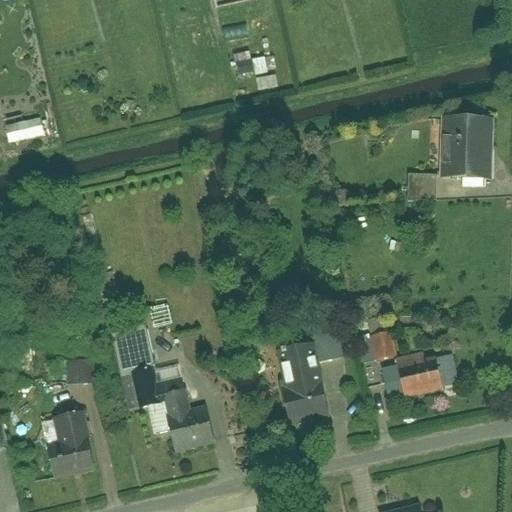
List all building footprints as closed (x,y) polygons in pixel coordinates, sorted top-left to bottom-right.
[(487,179),(490,119),(441,117),(439,177),(487,179)] [(49,121),(12,126),(14,144),(51,138),(49,121)] [(433,177),(404,176),(404,201),(432,202),(433,177)] [(342,357),(333,324),(307,331),(316,363),(342,357)] [(152,437),(167,433),(173,454),(210,444),(200,406),(187,410),(176,364),(152,370),(142,326),(108,334),(126,411),(145,407),(152,437)] [(394,357),(386,330),(354,339),(362,366),(394,357)] [(290,423),(325,415),(307,342),(272,350),(290,423)] [(392,360),(401,398),(455,384),(448,354),(421,361),(419,353),(392,360)] [(91,384),(90,361),(63,362),(63,385),(91,384)] [(37,423),(52,481),(92,472),(78,413),(37,423)]
